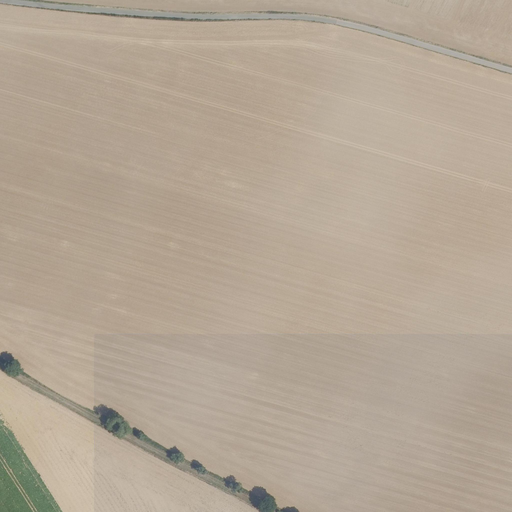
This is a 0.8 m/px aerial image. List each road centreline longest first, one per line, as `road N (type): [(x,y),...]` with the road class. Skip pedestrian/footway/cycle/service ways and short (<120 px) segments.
road 1 (unclassified): [(511,70),(337,20),(0,1)]
road 2 (track): [(0,367),(263,511)]
